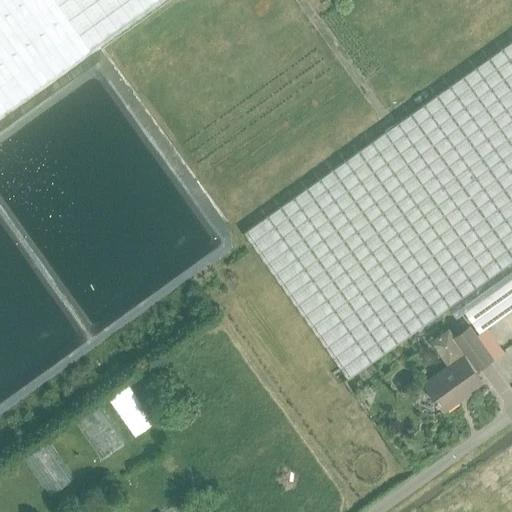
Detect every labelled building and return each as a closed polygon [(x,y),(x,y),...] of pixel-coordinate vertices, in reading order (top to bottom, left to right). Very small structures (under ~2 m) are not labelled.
[(0,0),(0,117),(163,0),(0,0)] [(511,44),(246,236),(349,378),(448,307),(451,311),(453,310),(457,317),(464,312),(477,330),(479,333),(487,327),(503,315),(505,314),(511,309),(511,44)] [(470,324),(452,337),(476,372),(494,359),(489,351),(477,334),(475,331),(470,324)] [(447,365),(423,381),(443,409),(459,398),(457,396),(481,380),(463,354),(447,331),(431,342),(447,365)] [(133,436),(153,423),(127,384),(107,397),(133,436)] [(96,405),(74,420),(102,459),(124,444),(96,405)] [(47,439),(21,457),(48,497),(74,478),(47,439)]
